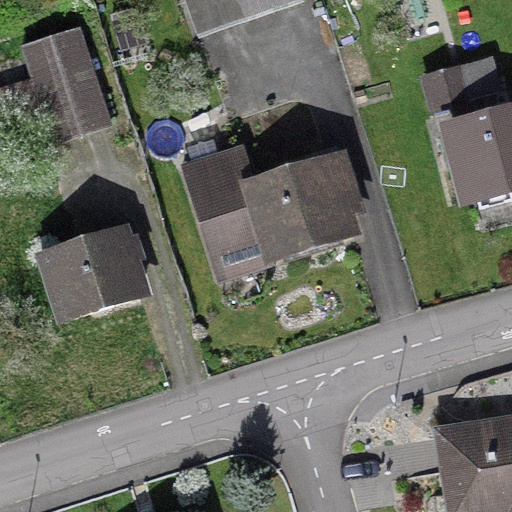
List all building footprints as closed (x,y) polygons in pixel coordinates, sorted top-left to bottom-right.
[(298,4),(296,0),(235,0),(243,23),(298,4)] [(50,148),(107,130),(77,34),(19,53),(50,148)] [(497,95),(488,65),(458,73),(467,104),(497,95)] [(460,107),(451,75),(421,83),(430,115),(460,107)] [(511,116),(447,134),(466,205),(511,193),(511,116)] [(198,204),(221,276),(347,236),(336,201),(350,197),(338,160),(198,204)] [(41,260),(62,326),(139,301),(131,277),(141,273),(132,245),(122,248),(118,236),(41,260)] [(511,511),(511,425),(436,438),(447,507),(504,497),(506,511),(511,511)]
